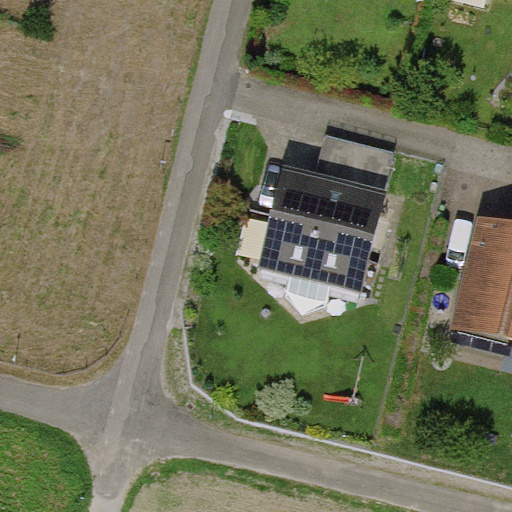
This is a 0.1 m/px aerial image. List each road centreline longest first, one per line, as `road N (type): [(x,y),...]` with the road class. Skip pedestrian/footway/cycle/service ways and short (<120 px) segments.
road 1 (residential): [(242,0),(132,434),(0,400)]
road 2 (track): [(439,511),(132,434)]
